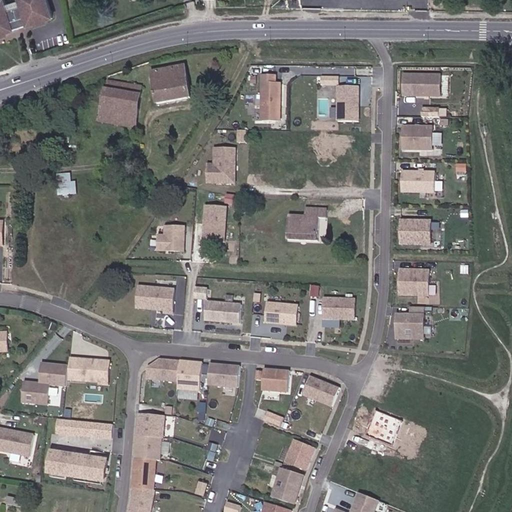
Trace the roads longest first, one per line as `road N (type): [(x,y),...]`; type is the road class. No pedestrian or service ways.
road 1 (secondary): [(367,29),(205,31),(0,90)]
road 2 (residential): [(367,29),(388,62),(384,292),(375,348),(359,378)]
road 3 (residential): [(135,347),(321,364),(359,378)]
road 4 (residential): [(120,511),(135,347)]
road 5 (secondary): [(511,31),(367,29)]
road 6 (residential): [(0,299),(54,311),(135,347)]
road 7 (residential): [(359,378),(309,511)]
